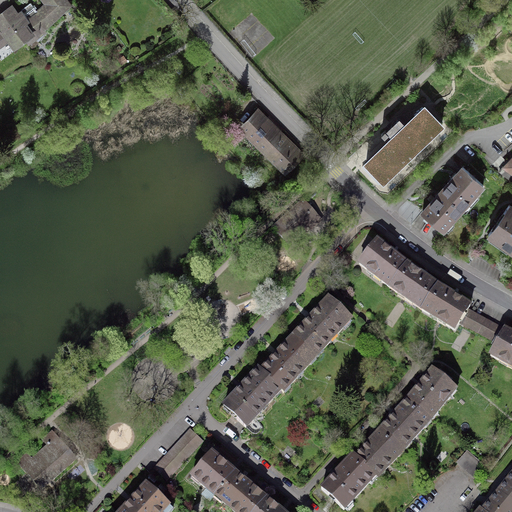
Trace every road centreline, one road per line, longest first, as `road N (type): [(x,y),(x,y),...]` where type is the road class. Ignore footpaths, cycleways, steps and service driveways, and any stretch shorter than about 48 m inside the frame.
road 1 (residential): [(178,0),(372,207)]
road 2 (residential): [(372,207),(188,404)]
road 3 (residential): [(372,207),(511,304)]
road 4 (residential): [(315,511),(188,404)]
road 5 (residential): [(87,511),(188,404)]
